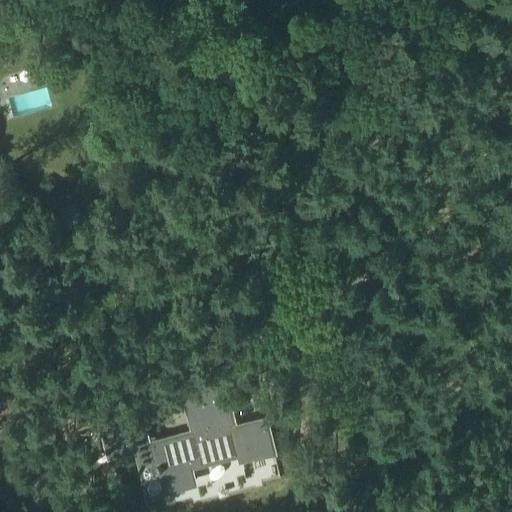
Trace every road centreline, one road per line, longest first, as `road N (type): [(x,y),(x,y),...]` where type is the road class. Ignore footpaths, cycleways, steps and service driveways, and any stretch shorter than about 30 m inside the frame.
road 1 (track): [(0,336),(242,204)]
road 2 (track): [(293,169),(455,0)]
road 3 (track): [(242,204),(356,0)]
road 4 (track): [(395,511),(353,341)]
